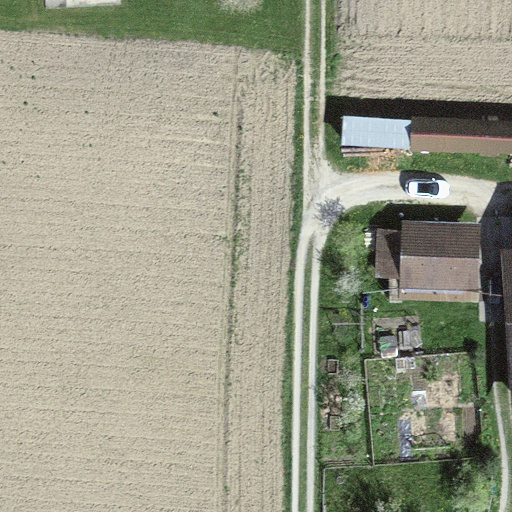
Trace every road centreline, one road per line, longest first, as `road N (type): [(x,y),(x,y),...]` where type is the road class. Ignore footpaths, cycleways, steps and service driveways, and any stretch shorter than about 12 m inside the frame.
road 1 (track): [(301,511),(315,0)]
road 2 (track): [(313,186),(486,196),(508,511)]
